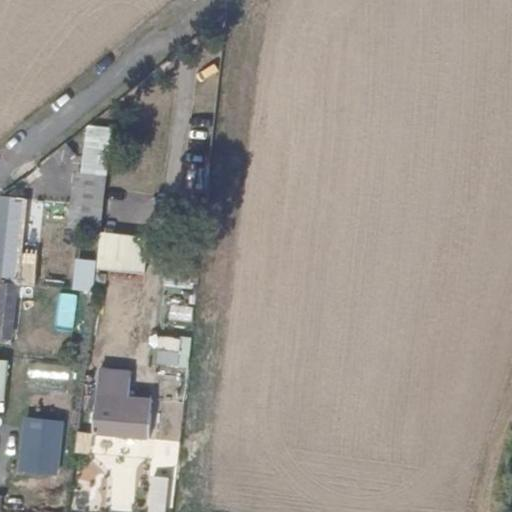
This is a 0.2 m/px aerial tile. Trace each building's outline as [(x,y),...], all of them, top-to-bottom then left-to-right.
[(73,220),(102,224),(114,130),(85,126),(73,220)] [(16,291),(30,290),(36,233),(22,232),(16,291)] [(24,347),(30,290),(16,291),(10,346),(24,347)] [(73,328),(78,295),(61,293),(56,325),(73,328)] [(164,334),(157,359),(178,364),(185,340),(164,334)] [(139,434),(138,455),(170,458),(171,435),(139,434)]
